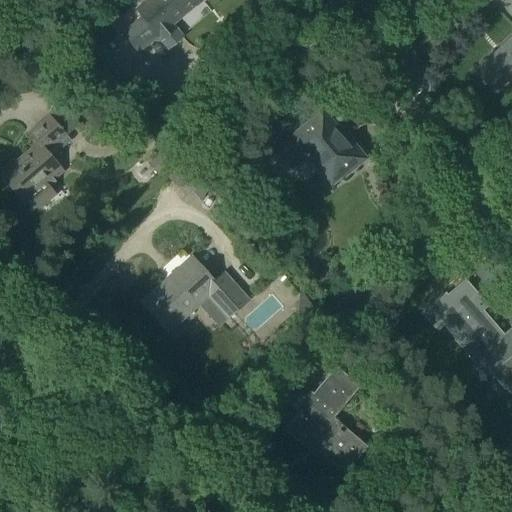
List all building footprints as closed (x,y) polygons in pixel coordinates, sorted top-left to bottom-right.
[(143,20),(123,37),(140,58),(161,41),(162,42),(176,30),(168,22),(192,2),(195,6),(201,0),(150,0),(136,12),(143,20)] [(511,38),(473,73),(492,94),(511,76),(511,38)] [(71,101),(64,108),(79,122),(86,114),(71,101)] [(38,143),(3,174),(26,199),(29,196),(40,210),(59,194),(53,188),(60,182),(57,178),(66,169),(54,156),(73,139),(52,114),(30,133),(38,143)] [(170,138),(155,122),(139,136),(154,152),(170,138)] [(310,124),(276,152),(291,169),(311,152),(328,173),(323,177),(331,186),(340,178),(344,178),(365,161),(345,137),(340,137),(329,124),(318,133),(310,124)] [(194,161),(170,182),(187,202),(211,181),(194,161)] [(79,193),(66,194),(67,206),(81,204),(79,193)] [(191,258),(140,304),(167,334),(208,297),(227,319),(247,301),(224,275),(214,284),(191,258)] [(444,295),(420,315),(436,334),(442,329),(472,364),(476,360),(511,400),(511,328),(503,336),(482,313),(487,308),(464,281),(446,297),(444,295)] [(377,296),(363,282),(351,293),(334,310),(348,324),(365,307),(377,296)] [(296,412),(282,430),(315,457),(318,453),(340,472),(363,444),(332,419),(358,387),(335,367),(312,394),(303,387),(288,405),(296,412)]
